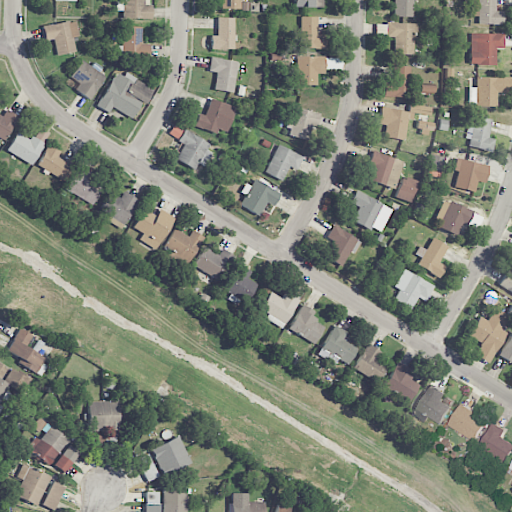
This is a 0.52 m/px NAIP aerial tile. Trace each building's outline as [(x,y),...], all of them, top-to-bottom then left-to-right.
[(151,19),(151,5),(144,5),(144,0),(122,0),(122,19),(151,19)] [(220,0),(220,9),(240,9),(239,0),(220,0)] [(393,0),(393,17),(413,17),(413,0),(393,0)] [(495,0),(467,0),(467,17),(478,17),(478,24),(503,25),(503,11),(495,11),(495,0)] [(234,18),(217,17),(216,35),(210,35),(210,49),(233,50),(234,18)] [(324,49),(325,35),(317,35),(317,17),(300,17),(299,49),(324,49)] [(78,37),(75,20),(42,27),(44,42),(53,40),(56,56),(75,52),(73,38),(78,37)] [(414,55),(415,23),(386,23),(385,37),(394,37),(394,55),(414,55)] [(141,44),(141,27),(122,26),(121,58),(148,58),(149,44),(141,44)] [(470,65),(495,66),(495,49),(503,49),(503,34),(470,34),(470,65)] [(316,85),(316,74),(323,74),(324,56),(296,56),(295,85),(316,85)] [(213,90),(233,92),(236,61),(209,58),(208,72),(215,73),(213,90)] [(89,100),(105,76),(81,60),(70,77),(79,84),(74,90),(89,100)] [(410,66),(392,66),(391,83),(383,83),(382,97),(409,98),(410,66)] [(151,90),(118,69),(95,106),(107,113),(111,107),(132,120),(151,90)] [(501,78),(476,77),(476,87),(468,87),(468,105),(496,106),(496,93),(501,93),(501,78)] [(234,106),(210,99),(205,116),(197,113),(193,127),(214,133),(216,129),(226,133),(234,106)] [(380,107),(377,124),(385,125),(383,137),(403,140),(407,118),(413,119),(413,113),(429,116),(430,108),(410,104),(408,112),(380,107)] [(292,123),(289,122),(286,136),(311,141),(316,113),(294,108),(292,123)] [(0,142),(2,144),(18,117),(6,110),(2,117),(0,115),(0,142)] [(490,153),(494,139),(487,138),(492,120),(474,116),(471,128),(470,127),(465,145),(490,153)] [(417,132),(431,134),(432,123),(418,121),(417,132)] [(177,141),(184,145),(175,159),(194,170),(198,163),(204,166),(212,153),(206,150),(209,144),(184,129),(177,141)] [(30,136),(28,139),(16,132),(5,151),(31,166),(44,144),(30,136)] [(56,159),(59,151),(46,145),(36,168),(63,179),(70,164),(56,159)] [(303,157),(277,145),(264,173),(281,181),(288,167),(296,171),(303,157)] [(393,189),(403,162),(372,151),(368,165),(372,166),(367,180),(393,189)] [(484,184),(488,167),(457,158),(453,171),(457,172),(453,187),(473,193),(476,182),(484,184)] [(400,177),(394,198),(409,203),(416,181),(400,177)] [(265,202),(273,206),(280,194),(254,180),(250,186),(245,183),(240,193),(244,195),(238,206),(258,216),(265,202)] [(380,234),(392,209),(355,191),(349,203),(358,207),(352,221),(380,234)] [(108,192),(98,211),(123,225),(137,200),(122,192),(119,198),(108,192)] [(472,210),(443,200),(434,227),(457,235),(461,223),(467,225),(472,210)] [(155,216),(142,209),(131,228),(142,234),(138,240),(155,250),(173,217),(159,209),(155,216)] [(358,240),(334,225),(326,238),(333,243),(324,257),(341,267),(358,240)] [(187,236),(173,228),(162,247),(188,263),(203,237),(191,230),(187,236)] [(425,250),(419,246),(415,254),(421,258),(416,265),(438,278),(445,267),(438,263),(447,247),(432,238),(425,250)] [(234,257),(221,249),(218,256),(203,247),(192,266),(219,282),(234,257)] [(257,285),(246,279),(251,272),(236,263),(221,288),(246,303),(257,285)] [(426,302),(434,284),(402,270),(395,288),(398,289),(393,301),(411,309),(416,298),(426,302)] [(511,274),(506,271),(498,285),(511,293),(511,274)] [(281,298),(269,292),(260,310),(268,314),(265,320),(283,329),(298,299),(284,292),(281,298)] [(323,325),(311,319),(315,311),(301,305),(288,331),(315,343),(323,325)] [(506,333),(501,330),(508,317),(494,309),(487,321),(479,316),(468,336),(481,343),(474,356),(488,364),(506,333)] [(347,333),(334,325),(317,355),(334,365),(338,359),(347,365),(357,348),(342,340),(347,333)] [(44,358),(25,348),(32,336),(18,328),(6,351),(19,358),(16,363),(36,374),(44,358)] [(511,332),(498,356),(511,364),(511,332)] [(377,382),(385,365),(377,361),(381,352),(365,344),(353,370),(377,382)] [(419,383),(406,377),(409,369),(396,363),(383,389),(410,402),(419,383)] [(0,402),(10,383),(18,388),(23,377),(11,370),(5,382),(0,380),(7,368),(0,364),(0,402)] [(412,414),(422,420),(425,414),(440,424),(451,407),(441,400),(445,394),(431,385),(412,414)] [(117,401),(87,402),(88,431),(126,431),(125,408),(117,409),(117,401)] [(487,420),(460,405),(448,426),(475,440),(487,420)] [(506,429),(493,422),(479,447),(506,462),(511,451),(511,442),(501,437),(506,429)] [(49,465),(67,440),(47,425),(28,450),(49,465)] [(190,463),(178,436),(150,449),(162,477),(190,463)] [(54,465),(65,474),(79,453),(68,446),(54,465)] [(136,459),(146,482),(157,477),(148,454),(136,459)] [(22,480),(15,496),(37,505),(49,476),(22,464),(16,477),(22,480)] [(41,505),(53,511),(64,487),(51,481),(41,505)] [(185,511),(185,488),(162,488),(162,511),(185,511)] [(157,511),(158,492),(145,492),(144,511),(157,511)]
